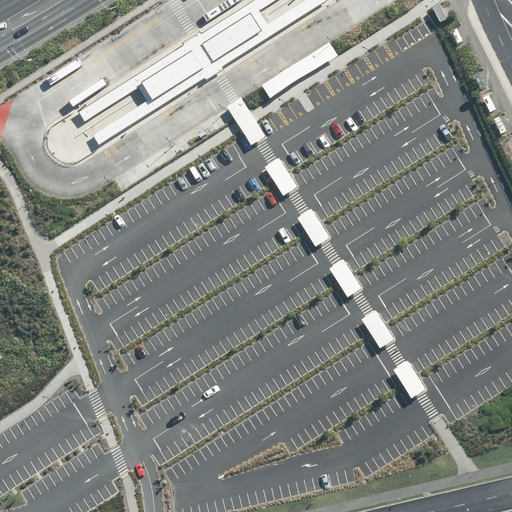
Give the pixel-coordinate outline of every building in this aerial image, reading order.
[(273,0),(254,0),(206,31),(204,28),(195,33),(185,39),(187,42),(83,108),(89,117),(142,84),(151,97),(97,131),(103,140),(208,74),(209,77),(219,71),(228,65),(226,63),(324,0),(303,0),(271,20),(262,7),(273,0)] [(443,21),(450,17),(442,2),(435,6),(443,21)] [(456,30),(452,31),(458,43),(461,41),(456,30)] [(333,42),(266,85),(274,98),(341,55),(340,53),(333,42)] [(481,73),(477,75),(483,86),(486,84),(481,73)] [(492,94),(486,96),(493,111),(499,108),(492,94)] [(237,103),(229,108),(253,144),(261,139),(269,134),(254,111),(245,98),(237,103)] [(502,116),(496,119),(503,133),(509,130),(502,116)] [(275,161),(267,166),(285,195),(293,191),(301,186),(282,157),(275,161)] [(307,212),(300,217),(318,246),(325,241),(332,237),(314,208),(307,212)] [(339,262),(332,267),(351,296),(358,292),(365,287),(347,258),(339,262)] [(373,314),(366,319),(383,345),(390,341),(397,336),(379,310),(373,314)] [(404,364),(397,368),(415,397),(422,393),(430,388),(411,359),(404,364)]
